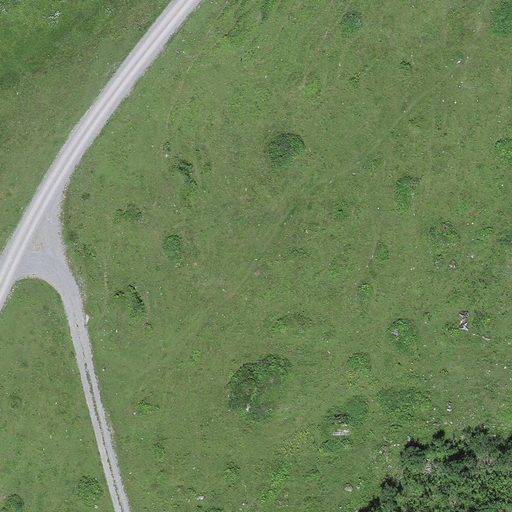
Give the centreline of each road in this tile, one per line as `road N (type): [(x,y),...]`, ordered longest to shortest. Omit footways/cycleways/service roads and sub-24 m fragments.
road 1 (track): [(0,291),(61,166),(198,0)]
road 2 (track): [(21,242),(60,278),(71,303),(122,511)]
